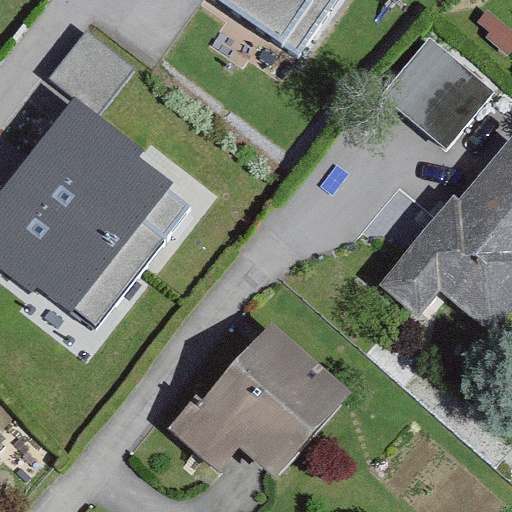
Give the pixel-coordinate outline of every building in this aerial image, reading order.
[(207,0),(287,60),(332,0),(207,0)] [(393,89),(460,144),(508,85),(442,31),(393,89)] [(0,196),(0,274),(84,346),(192,222),(69,116),(0,196)] [(511,148),(458,212),(452,207),(377,295),(417,329),(439,303),(487,343),(511,312),(511,148)] [(348,405),(270,337),(201,414),(194,408),(164,442),(217,487),(240,461),(273,490),(348,405)]
